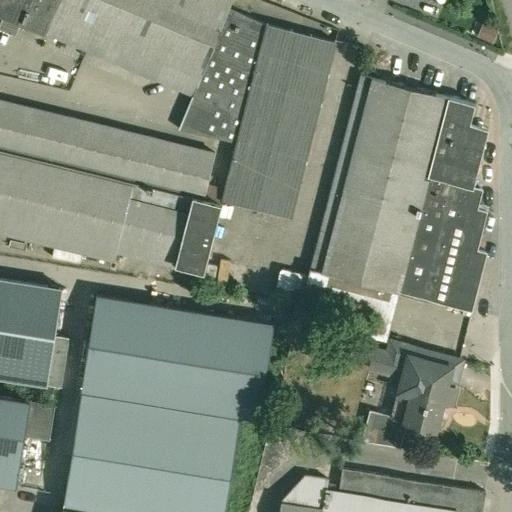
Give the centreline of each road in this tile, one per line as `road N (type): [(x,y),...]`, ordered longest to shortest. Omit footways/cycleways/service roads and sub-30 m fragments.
road 1 (residential): [(328,0),(504,78)]
road 2 (residential): [(504,78),(511,233)]
